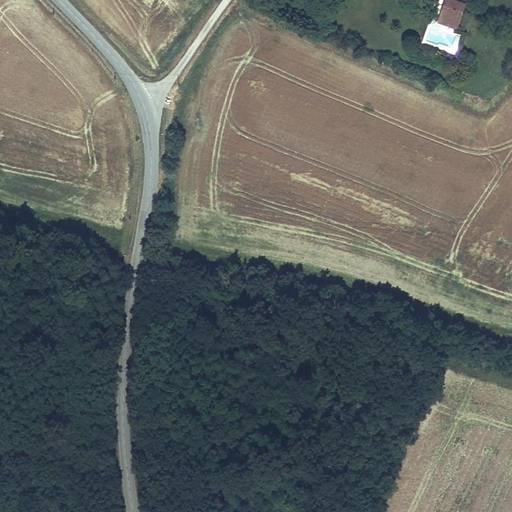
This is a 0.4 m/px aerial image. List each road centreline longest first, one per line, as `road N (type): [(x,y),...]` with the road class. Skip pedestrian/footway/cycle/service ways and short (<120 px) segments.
road 1 (tertiary): [(143,105),(149,190),(125,328),(133,511)]
road 2 (tertiary): [(58,0),(127,74),(143,105)]
road 3 (unclassified): [(226,0),(143,105)]
